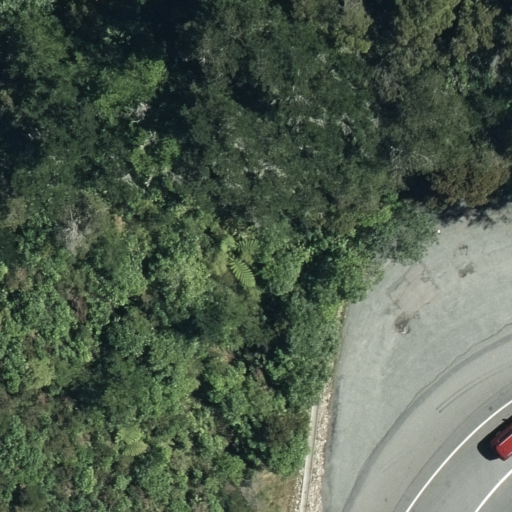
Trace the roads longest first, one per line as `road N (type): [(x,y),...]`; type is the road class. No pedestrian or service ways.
road 1 (unknown): [(511,251),(470,254),(378,348),(346,447),(346,511)]
road 2 (trunk): [(399,511),(437,441),(511,387)]
